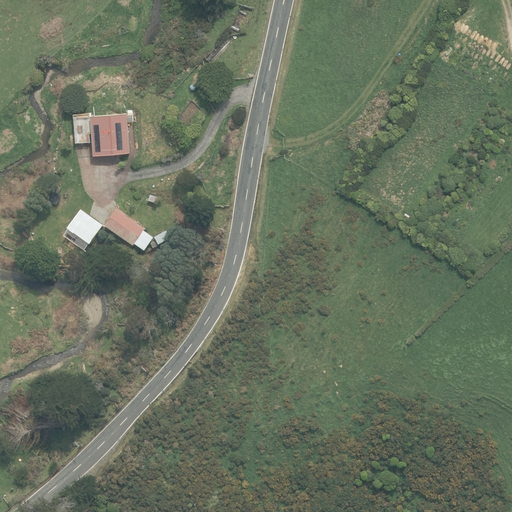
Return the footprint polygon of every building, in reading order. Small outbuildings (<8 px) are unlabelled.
[(238,31),(246,16),(239,13),(231,27),(238,31)] [(130,153),(127,114),(73,118),(75,143),(92,141),(93,155),(130,153)] [(144,252),(153,239),(143,232),(145,230),(116,211),(104,228),(133,247),(134,245),(144,252)] [(156,239),(160,247),(172,242),(169,233),(156,239)] [(44,244),(34,235),(25,246),(35,254),(44,244)]
